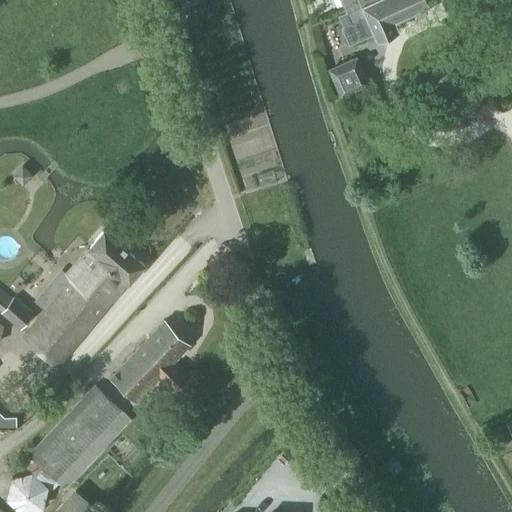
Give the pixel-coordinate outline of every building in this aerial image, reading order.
[(428,11),(424,2),(426,1),(425,0),(361,0),(345,7),(351,21),(352,21),(359,38),(373,32),(374,34),(397,23),(393,16),(402,12),(406,21),(428,11)] [(355,57),(339,65),(329,69),(340,94),(366,82),(355,57)] [(130,282),(145,264),(104,229),(89,247),(67,273),(73,278),(23,336),(57,364),(128,280),(130,282)] [(0,288),(0,309),(2,311),(12,299),(0,288)] [(12,299),(2,311),(20,327),(33,312),(15,296),(13,298),(12,299)] [(173,360),(189,343),(163,319),(110,376),(135,400),(158,376),(174,391),(179,386),(190,398),(201,387),(189,375),(173,360)] [(132,418),(122,409),(95,383),(28,454),(21,461),(52,489),(58,483),(65,488),(132,418)] [(10,476),(5,499),(18,511),(28,511),(42,508),(48,486),(32,471),(10,476)] [(89,511),(95,506),(74,488),(52,511),(89,511)]
